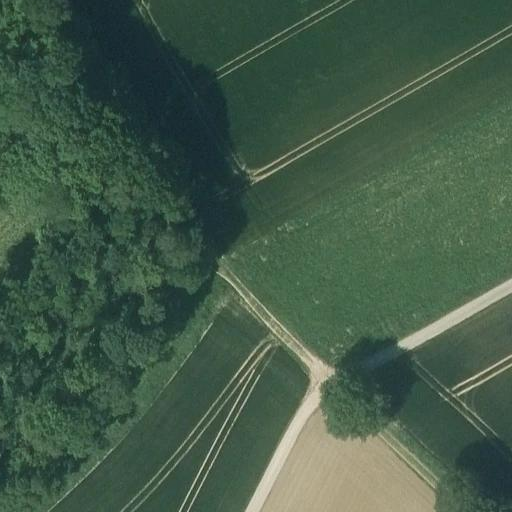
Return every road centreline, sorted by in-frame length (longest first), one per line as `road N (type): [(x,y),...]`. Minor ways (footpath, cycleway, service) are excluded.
road 1 (track): [(253,511),(327,389),(511,287)]
road 2 (track): [(223,286),(462,511)]
road 3 (track): [(68,0),(199,266),(223,286)]
